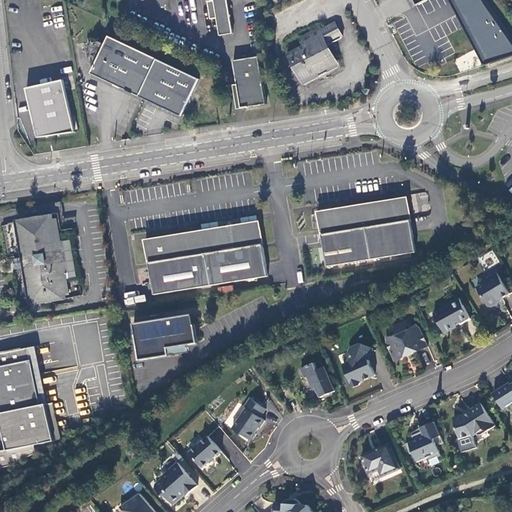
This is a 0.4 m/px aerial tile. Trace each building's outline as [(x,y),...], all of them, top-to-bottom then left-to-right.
[(210,0),(211,1),(216,1),(218,18),(216,19),(218,36),(233,34),(228,0),(210,0)] [(218,18),(216,1),(211,1),(208,2),(211,19),(216,19),(218,18)] [(504,45),(481,9),(415,36),(439,68),(504,45)] [(318,28),(299,38),(303,46),(288,54),(303,81),(334,64),(325,46),(343,37),(335,22),(325,28),(325,35),(322,36),(318,28)] [(199,80),(110,37),(106,45),(94,71),(92,75),(182,118),(199,80)] [(91,64),(94,71),(106,45),(101,43),(87,46),(91,64)] [(266,104),(259,57),(233,62),(241,108),(266,104)] [(74,129),(64,79),(27,87),(35,124),(42,123),(45,135),(74,129)] [(38,136),(45,135),(42,123),(35,124),(38,136)] [(426,192),(411,195),(413,209),(429,207),(426,192)] [(328,267),(416,252),(408,203),(389,206),(381,203),(376,208),(350,212),(344,208),(340,214),(320,218),(328,267)] [(61,243),(57,219),(51,220),(50,217),(28,221),(18,222),(24,259),(29,258),(30,263),(30,268),(26,269),(32,305),(65,301),(64,296),(69,295),(66,273),(69,273),(64,242),(61,243)] [(267,277),(260,228),(244,230),(237,226),(232,231),(225,227),(219,235),(188,239),(180,235),(175,241),(168,237),(163,243),(147,246),(155,295),(267,277)] [(30,263),(29,258),(24,259),(21,259),(22,270),(26,269),(30,268),(30,263)] [(510,294),(497,273),(487,279),(487,282),(477,287),(489,307),(491,307),(498,304),(498,301),(510,294)] [(448,306),(434,314),(445,333),(457,327),(456,326),(461,324),(461,325),(471,319),(460,299),(447,306),(448,306)] [(140,361),(170,356),(169,349),(188,346),(198,344),(193,315),(134,324),(140,361)] [(387,338),(395,361),(428,347),(421,329),(417,325),(410,331),(408,330),(406,329),(403,329),(400,330),(398,331),(397,333),(396,335),(396,337),(387,338)] [(368,360),(373,348),(360,344),(351,347),(349,353),(352,354),(348,363),(343,365),(348,376),(346,377),(350,386),(353,387),(360,384),(361,381),(376,375),(373,368),(369,367),(367,364),(370,363),(369,360),(368,360)] [(170,356),(189,353),(188,346),(169,349),(170,356)] [(41,407),(30,350),(0,355),(0,413),(8,450),(0,451),(0,468),(12,466),(36,455),(35,446),(55,442),(47,406),(41,407)] [(315,363),(301,369),(305,378),(309,377),(312,384),(315,383),(317,388),(321,398),(336,391),(325,367),(318,370),(315,363)] [(511,384),(511,385),(510,383),(493,394),(503,408),(510,404),(511,406),(511,384)] [(267,409),(251,399),(245,407),(247,408),(233,429),(241,435),(244,435),(251,440),(253,440),(257,435),(256,432),(260,427),(261,428),(266,421),(261,417),(267,409)] [(466,416),(454,419),(460,438),(472,435),(473,436),(485,430),(489,431),(496,426),(482,403),(470,411),(472,413),(468,416),(466,416)] [(444,443),(435,422),(421,428),(422,432),(413,436),(415,441),(406,444),(411,454),(414,453),(418,462),(428,457),(430,460),(441,455),(437,446),(444,443)] [(208,436),(190,453),(203,468),(221,451),(208,436)] [(401,469),(390,444),(362,456),(370,474),(379,470),(382,477),(401,469)] [(198,486),(178,463),(162,477),(162,480),(156,485),(155,488),(162,495),(165,495),(174,505),(183,498),(181,495),(183,493),(186,496),(198,486)] [(156,511),(141,494),(120,508),(123,511),(156,511)] [(284,502),(284,504),(275,503),(274,511),(314,511),(308,505),(301,505),(301,503),(300,502),(299,501),(296,499),(295,499),(293,499),(291,499),(290,499),(288,500),(284,502)]
